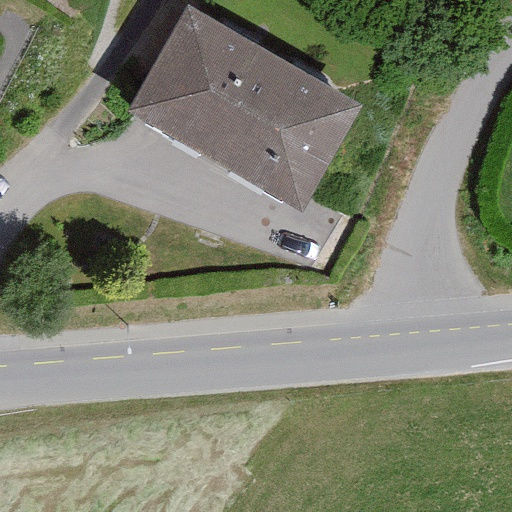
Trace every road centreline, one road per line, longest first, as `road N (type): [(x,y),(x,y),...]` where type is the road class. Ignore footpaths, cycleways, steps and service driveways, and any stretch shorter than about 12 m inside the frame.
road 1 (tertiary): [(0,373),(395,345)]
road 2 (unknown): [(0,211),(62,172),(112,167),(306,247)]
road 3 (residential): [(395,345),(434,173),(511,45)]
